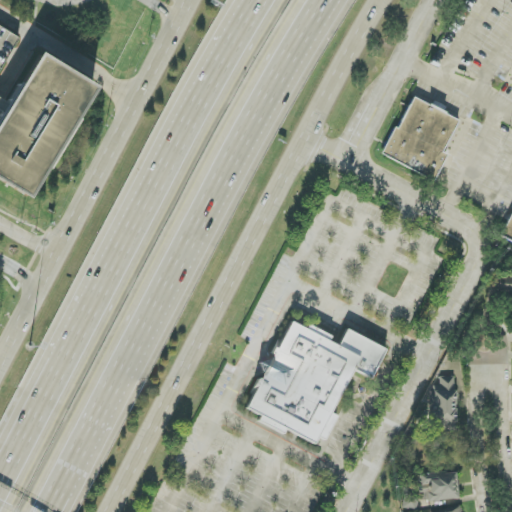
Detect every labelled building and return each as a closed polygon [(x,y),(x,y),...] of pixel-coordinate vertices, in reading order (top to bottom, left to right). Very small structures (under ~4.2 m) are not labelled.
[(0,68),(19,34),(0,23),(0,106),(4,108),(8,102),(0,97),(0,68)] [(93,84),(35,53),(0,118),(0,180),(32,198),(93,84)] [(382,156),(434,181),(447,154),(443,152),(458,119),(410,97),(382,156)] [(511,211),(500,238),(511,243),(511,211)] [(511,279),(498,279),(498,292),(511,292),(511,303),(511,306),(511,279)] [(246,410),(260,416),(257,421),(284,433),(285,431),(315,444),(318,437),(325,441),(336,416),(331,414),(351,370),(371,379),(385,349),(345,330),(338,346),(328,342),(331,336),(308,326),(306,329),(287,321),(246,410)] [(455,431),(455,377),(439,377),(439,386),(431,386),(432,431),(455,431)] [(459,498),(456,472),(419,476),(422,502),(459,498)] [(418,495),(402,495),(402,510),(418,511),(418,495)]
